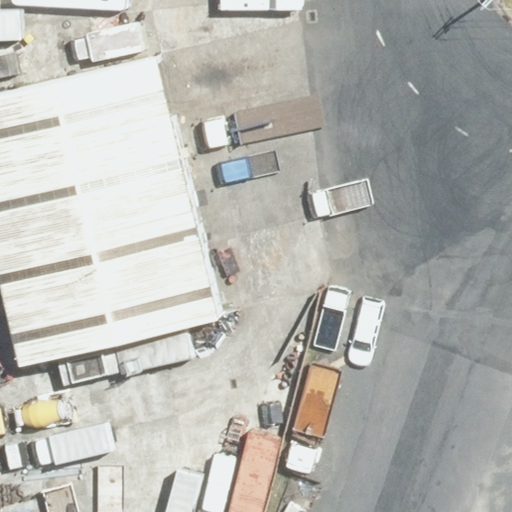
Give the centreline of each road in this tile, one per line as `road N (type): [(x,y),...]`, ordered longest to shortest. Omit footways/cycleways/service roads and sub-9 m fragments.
road 1 (unclassified): [(402,511),(511,118)]
road 2 (unclassified): [(426,0),(470,66),(511,89)]
